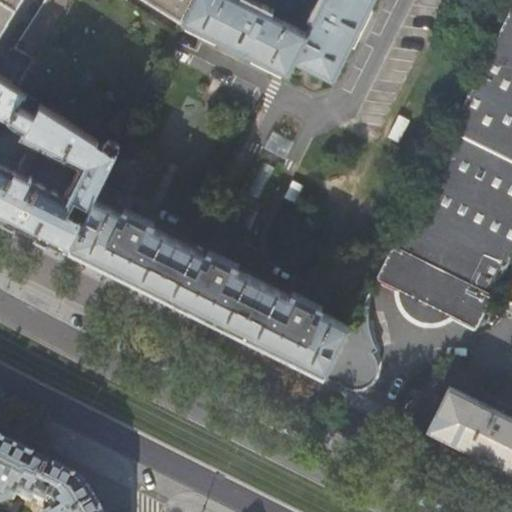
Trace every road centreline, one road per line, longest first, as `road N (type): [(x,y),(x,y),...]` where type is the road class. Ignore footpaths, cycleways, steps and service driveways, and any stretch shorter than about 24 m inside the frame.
road 1 (primary): [(339,477),(0,306)]
road 2 (residential): [(496,357),(453,340),(404,350),(339,477)]
road 3 (primary): [(0,381),(151,456)]
road 4 (residential): [(407,0),(356,102),(317,111)]
road 5 (residential): [(317,111),(252,245)]
road 6 (residential): [(317,111),(185,43)]
road 7 (primary): [(151,456),(264,511)]
